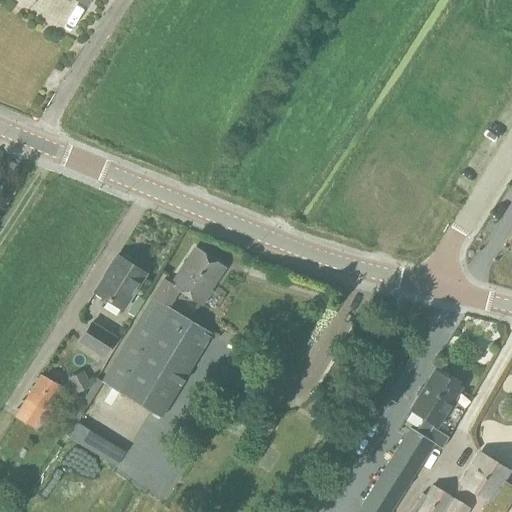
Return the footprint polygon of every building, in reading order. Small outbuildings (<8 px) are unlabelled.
[(154,299),(168,308),(178,290),(201,305),(225,268),(194,247),(169,284),(165,281),(154,299)] [(122,310),(144,273),(114,256),(93,293),(122,310)] [(212,334),(168,308),(154,299),(102,384),(161,419),(212,334)] [(385,328),(408,327),(407,304),(384,304),(385,328)] [(104,358),(117,339),(91,323),(79,342),(104,358)] [(51,358),(45,371),(61,379),(67,367),(51,358)] [(433,372),(410,410),(423,418),(434,425),(437,426),(460,388),(433,372)] [(36,431),(54,383),(31,374),(12,422),(36,431)] [(84,375),(67,383),(74,396),(90,388),(84,375)] [(205,410),(185,439),(201,449),(220,420),(205,410)] [(275,424),(256,413),(246,430),(265,441),(275,424)] [(390,511),(433,444),(425,439),(434,425),(423,418),(414,433),(411,431),(360,511),(390,511)] [(70,425),(63,440),(116,462),(122,447),(70,425)] [(337,430),(324,451),(336,459),(349,437),(337,430)] [(480,455),(461,484),(489,501),(481,511),(504,511),(511,499),(511,486),(502,480),(507,472),(502,468),(501,468),(501,463),(490,457),(486,459),(480,455)] [(53,481),(48,492),(66,500),(71,490),(53,481)] [(465,511),(468,508),(432,487),(426,496),(421,493),(411,511),(412,511),(465,511)]
